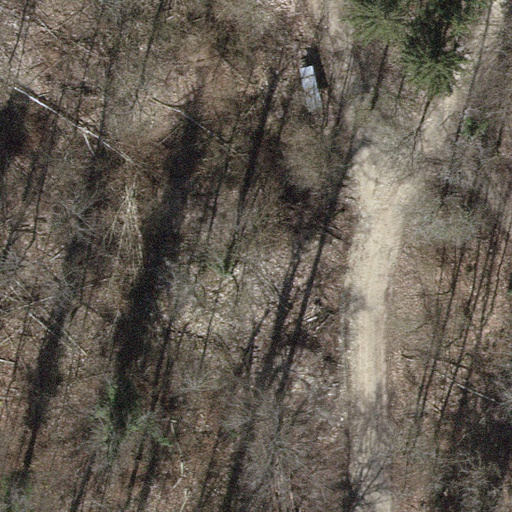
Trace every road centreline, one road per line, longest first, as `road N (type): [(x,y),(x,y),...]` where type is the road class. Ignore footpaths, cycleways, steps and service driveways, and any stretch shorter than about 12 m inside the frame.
road 1 (track): [(402,511),(425,156),(482,0)]
road 2 (track): [(511,206),(425,156),(352,0)]
